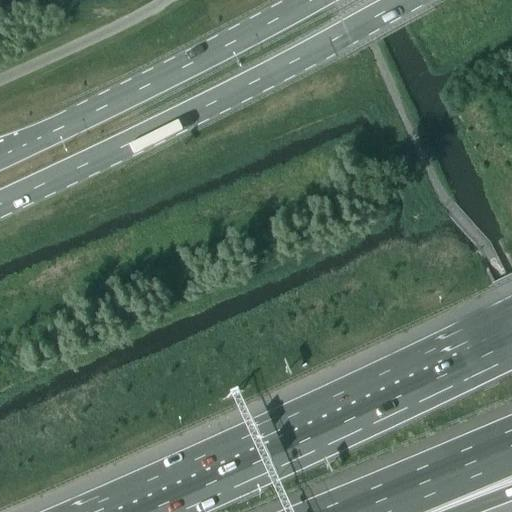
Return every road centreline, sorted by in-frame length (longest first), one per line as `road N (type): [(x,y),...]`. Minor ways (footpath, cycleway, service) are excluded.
road 1 (primary): [(0,204),(406,0)]
road 2 (motorway): [(511,342),(144,511)]
road 3 (primary): [(311,0),(0,156)]
road 4 (motorway): [(352,511),(511,445)]
road 5 (motorway): [(395,511),(511,480)]
